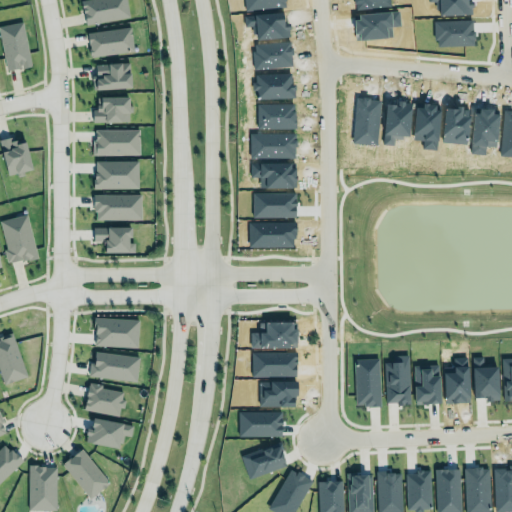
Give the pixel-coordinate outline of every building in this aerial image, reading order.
[(80,0),(126,0),(129,15),(86,23),(84,10),(82,11),(80,0)] [(5,69),(0,45),(0,24),(19,20),(28,65),(5,69)] [(84,32),(127,26),(130,49),(87,55),(84,32)] [(92,63),(126,60),(128,84),(90,88),(89,69),(93,68),(92,63)] [(90,121),(127,120),(126,94),(94,95),(94,109),(90,109),(90,121)] [(92,129),(136,128),(137,155),(90,155),(89,139),(92,138),(92,129)] [(0,138),(0,145),(6,174),(31,169),(24,138),(10,141),(10,137),(0,138)] [(92,159),(135,159),(135,187),(93,187),(92,159)] [(140,194),(93,194),(93,219),(140,220),(140,194)] [(0,219),(0,228),(8,263),(36,257),(26,214),(0,219)] [(103,252),(133,252),(133,242),(130,242),(129,226),(93,227),(93,240),(103,240),(103,252)] [(94,316),(136,319),(135,346),(92,343),(94,316)] [(0,335),(0,379),(1,384),(25,377),(12,332),(0,335)] [(89,376),(136,381),(138,356),(92,351),(89,376)] [(87,383),(81,408),(117,416),(123,391),(87,383)] [(92,416),(130,422),(128,434),(119,433),(117,447),(82,442),(84,427),(90,428),(92,416)] [(1,444),(0,444),(0,479),(20,461),(17,454),(15,454),(10,449),(7,450),(1,444)] [(79,446),(106,481),(87,496),(60,461),(79,446)] [(55,510),(55,466),(27,466),(28,510),(55,510)]
